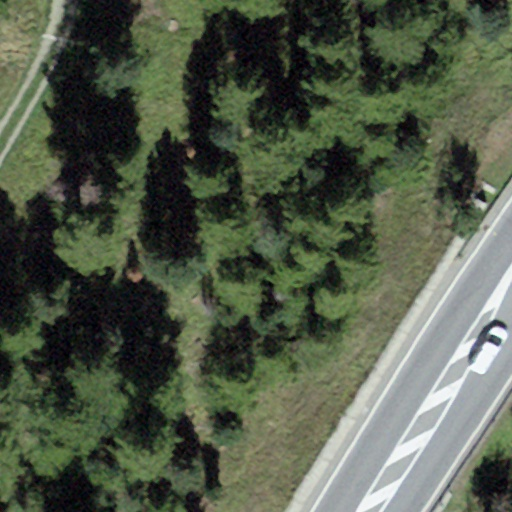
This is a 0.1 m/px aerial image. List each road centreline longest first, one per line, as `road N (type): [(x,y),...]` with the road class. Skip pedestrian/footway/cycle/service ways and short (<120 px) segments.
road 1 (primary): [(368,511),(511,285)]
road 2 (track): [(0,146),(52,53),(68,0)]
